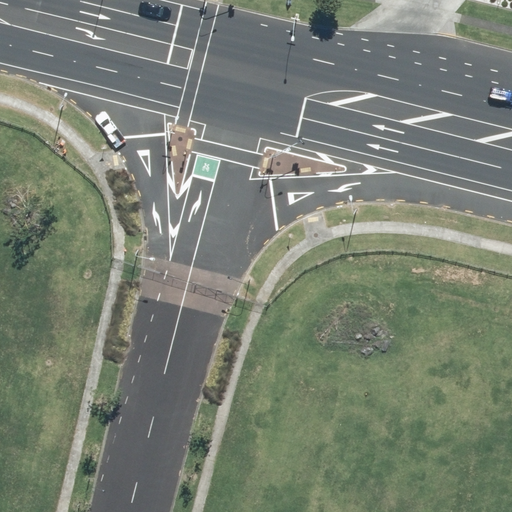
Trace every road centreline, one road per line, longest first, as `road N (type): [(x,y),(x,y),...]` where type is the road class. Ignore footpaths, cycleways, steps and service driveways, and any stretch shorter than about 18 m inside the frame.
road 1 (secondary): [(511,135),(319,188),(220,241),(185,281)]
road 2 (secondary): [(185,281),(149,163),(65,53),(5,0)]
road 3 (secondary): [(511,129),(242,61)]
road 4 (secondary): [(242,61),(5,0)]
road 5 (unclassified): [(185,281),(124,511)]
road 6 (unclassified): [(242,61),(185,281)]
